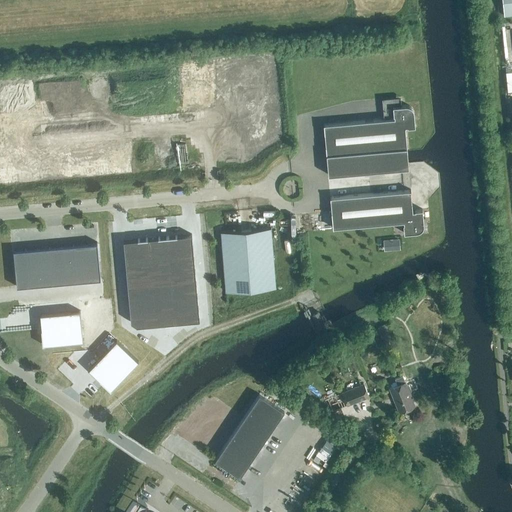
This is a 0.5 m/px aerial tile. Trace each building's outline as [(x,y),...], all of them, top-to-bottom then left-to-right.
[(511,0),(502,0),(504,16),(511,15),(511,0)] [(415,127),(413,113),(413,110),(411,107),(408,106),(405,105),(392,107),(393,116),(394,116),(394,118),(323,125),(328,175),(409,168),(408,163),(407,151),(405,127),(407,127),(407,128),(415,127)] [(413,211),(411,190),(330,197),(333,228),(404,222),(404,224),(403,224),(404,234),(417,232),(420,232),(422,230),(423,227),(424,224),(422,210),(415,210),(415,211),(413,211)] [(226,292),(275,288),(271,228),(221,232),(226,292)] [(192,234),(124,241),(132,322),(138,326),(200,320),(192,234)] [(389,239),(390,250),(400,249),(399,238),(389,239)] [(17,287),(29,286),(100,280),(97,243),(13,250),(17,287)] [(402,304),(407,309),(411,305),(405,300),(402,304)] [(319,329),(327,326),(319,310),(312,314),(319,329)] [(80,311),(40,314),(42,330),(41,330),(42,345),(45,345),(45,344),(83,341),(80,311)] [(369,341),(371,348),(380,346),(378,339),(369,341)] [(117,340),(89,369),(100,379),(99,380),(111,391),(112,389),(112,388),(138,361),(117,340)] [(406,383),(405,383),(402,376),(395,379),(398,386),(390,389),(399,413),(415,406),(410,393),(411,391),(409,386),(407,385),(406,383)] [(348,406),(369,397),(364,384),(343,392),(348,406)] [(284,411),(259,395),(215,460),(213,459),(213,460),(224,467),(222,471),(227,474),(229,471),(241,479),(242,479),(240,477),(284,411)] [(320,449),(330,455),(338,443),(328,436),(320,449)]
